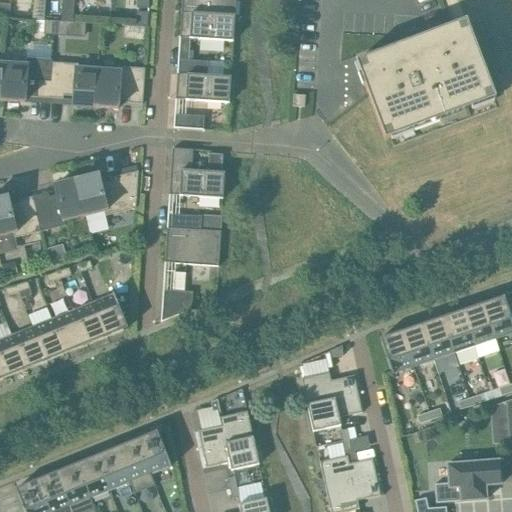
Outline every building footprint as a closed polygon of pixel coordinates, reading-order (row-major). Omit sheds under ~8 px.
[(73,0),(62,0),(61,22),(73,23),(73,0)] [(137,0),(137,9),(148,10),(149,0),(137,0)] [(181,0),(181,14),(235,17),(235,0),(181,0)] [(136,14),(135,27),(147,27),(148,14),(136,14)] [(233,43),(235,17),(181,14),(179,39),(233,43)] [(53,35),(54,22),(45,21),(44,34),(53,35)] [(495,99),(466,21),(356,63),(385,141),(495,99)] [(63,23),(54,22),(53,35),(62,35),(63,23)] [(5,65),(2,102),(25,104),(27,79),(38,80),(37,98),(49,99),(51,64),(52,61),(26,59),(26,67),(5,65)] [(178,67),(177,75),(207,77),(208,63),(182,61),(181,67),(178,67)] [(73,107),(96,108),(98,71),(78,70),(78,65),(51,64),(49,99),(63,100),(63,97),(74,97),(73,107)] [(98,71),(96,108),(118,110),(119,100),(129,101),(129,104),(142,105),(145,70),(118,68),(118,73),(98,71)] [(231,78),(207,77),(177,75),(175,101),(229,104),(231,78)] [(293,96),(292,108),(304,108),(305,97),(293,96)] [(204,117),(178,116),(177,129),(174,128),(174,129),(203,131),(204,117)] [(223,200),(224,176),(224,174),(191,171),(193,151),(172,149),(169,196),(223,200)] [(211,155),(210,172),(222,173),(224,155),(211,155)] [(98,176),(76,181),(85,217),(105,212),(106,217),(135,209),(138,172),(110,179),(110,182),(100,185),(98,176)] [(32,198),(41,232),(65,226),(64,222),(85,217),(76,181),(54,186),(56,194),(49,196),(48,194),(32,198)] [(7,198),(0,199),(0,237),(14,234),(15,239),(41,232),(32,198),(19,201),(20,205),(10,207),(7,198)] [(172,216),(171,230),(201,231),(202,218),(172,216)] [(201,231),(171,230),(167,229),(165,264),(218,267),(221,233),(201,231)] [(15,262),(1,265),(5,279),(18,276),(15,262)] [(92,269),(90,262),(78,266),(79,268),(81,273),(92,269)] [(69,269),(57,273),(60,280),(71,276),(69,269)] [(60,280),(57,273),(46,276),(49,283),(60,280)] [(16,286),(19,293),(30,289),(28,282),(16,286)] [(7,297),(19,293),(16,286),(5,290),(7,297)] [(30,289),(19,293),(21,299),(32,295),(30,289)] [(193,293),(167,291),(165,321),(161,322),(161,323),(191,311),(193,293)] [(113,294),(93,303),(107,338),(128,329),(113,294)] [(511,334),(511,322),(504,298),(482,305),(494,340),(511,334)] [(93,303),(73,311),(87,346),(107,338),(93,303)] [(494,340),(482,305),(462,312),(474,347),(494,340)] [(73,311),(53,319),(67,354),(87,346),(73,311)] [(474,347),(462,312),(441,319),(453,354),(474,347)] [(47,362),(67,354),(53,319),(33,327),(47,362)] [(453,354),(441,319),(421,326),(433,361),(453,354)] [(433,361),(421,326),(401,333),(413,368),(433,361)] [(27,370),(47,362),(33,327),(13,335),(27,370)] [(413,368),(401,333),(380,340),(392,375),(413,368)] [(27,370),(13,335),(0,340),(0,361),(7,378),(27,370)] [(342,347),(329,353),(331,359),(344,356),(342,351),(343,351),(342,347)] [(358,395),(354,377),(331,382),(329,374),(301,380),(307,406),(358,395)] [(501,397),(511,393),(511,392),(510,385),(499,389),(501,397)] [(358,395),(307,406),(313,433),(341,427),(339,419),(362,414),(358,395)] [(469,399),(472,407),(482,403),(480,396),(469,399)] [(460,411),(472,407),(469,399),(458,403),(460,411)] [(220,413),(218,400),(211,403),(213,415),(220,413)] [(506,402),(490,408),(493,445),(509,444),(506,402)] [(428,413),(430,420),(441,417),(439,409),(428,413)] [(253,439),(247,413),(219,419),(221,427),(198,432),(202,450),(253,439)] [(419,424),(430,420),(428,413),(417,417),(419,424)] [(342,431),(340,431),(342,442),(349,441),(347,430),(342,431)] [(157,432),(136,441),(155,487),(155,486),(151,475),(171,467),(157,432)] [(231,471),(259,465),(253,439),(202,450),(206,469),(229,463),(231,471)] [(136,441),(116,449),(135,495),(155,487),(136,441)] [(349,441),(342,442),(345,453),(346,453),(346,452),(351,451),(349,441)] [(116,449),(96,457),(110,492),(130,484),(134,495),(135,495),(116,449)] [(96,457),(76,465),(95,511),(91,500),(110,492),(96,457)] [(325,489),(376,478),(372,460),(349,465),(347,457),(319,463),(325,489)] [(434,485),(436,504),(486,500),(485,486),(500,485),(499,461),(447,465),(448,484),(434,485)] [(76,465),(56,473),(71,511),(91,511),(95,511),(76,465)] [(71,511),(56,473),(36,481),(48,511),(71,511)] [(230,490),(237,488),(235,477),(227,479),(230,490)] [(348,511),(359,510),(357,502),(380,497),(376,478),(325,489),(330,511),(348,511)] [(16,489),(15,490),(24,511),(48,511),(36,481),(16,489)] [(230,490),(232,500),(239,499),(237,488),(230,490)] [(428,509),(426,499),(414,502),(416,511),(446,511),(446,508),(428,509)] [(268,511),(266,500),(238,506),(239,511),(268,511)]
